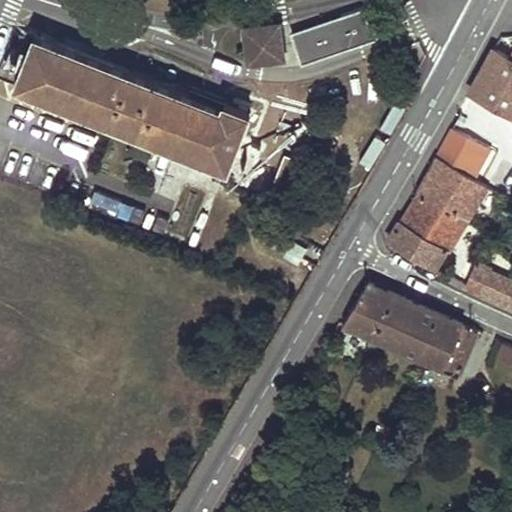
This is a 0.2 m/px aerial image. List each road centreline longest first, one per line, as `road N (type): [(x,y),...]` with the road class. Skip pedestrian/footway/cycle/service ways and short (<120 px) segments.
road 1 (unclassified): [(198,511),(352,247)]
road 2 (unclassified): [(352,247),(492,0)]
road 3 (residential): [(511,318),(352,247)]
